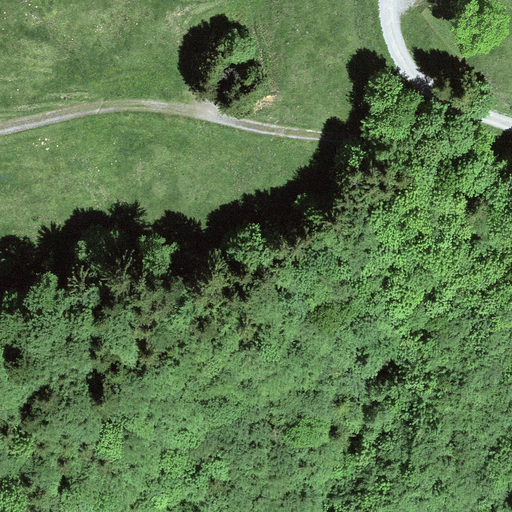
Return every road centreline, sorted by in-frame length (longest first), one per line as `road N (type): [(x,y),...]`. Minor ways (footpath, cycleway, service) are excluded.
road 1 (track): [(0,131),(117,107),(193,111),(312,134),(511,145)]
road 2 (track): [(511,123),(434,93),(394,31),(392,0)]
